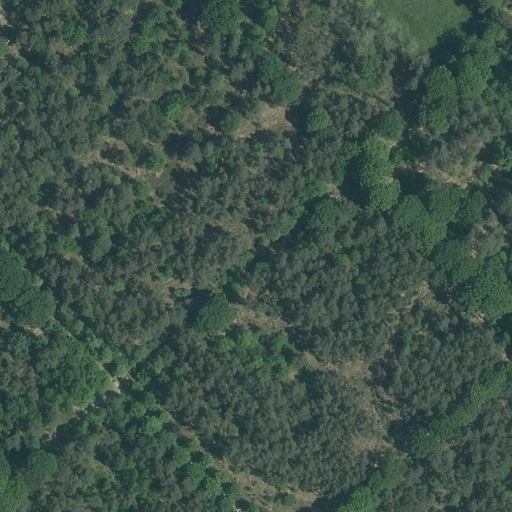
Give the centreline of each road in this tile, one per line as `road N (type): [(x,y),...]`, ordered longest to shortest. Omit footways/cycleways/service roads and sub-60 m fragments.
road 1 (track): [(122,388),(380,155)]
road 2 (track): [(358,154),(511,310)]
road 3 (track): [(210,0),(358,154)]
road 4 (track): [(511,381),(365,511)]
road 5 (track): [(241,511),(122,388)]
